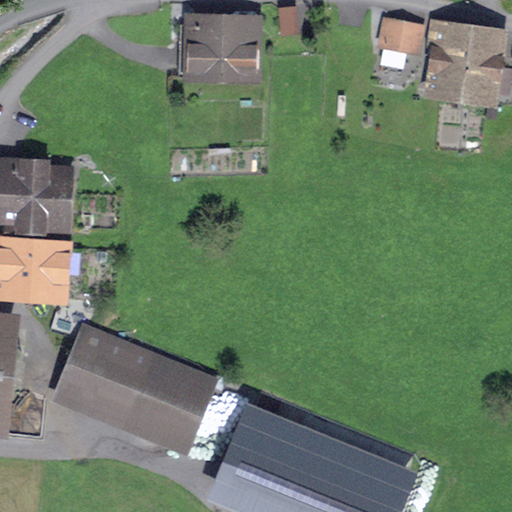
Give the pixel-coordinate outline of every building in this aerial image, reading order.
[(280,10),(282,34),(297,33),(295,8),(280,10)] [(388,22),(387,44),(425,46),(426,24),(388,22)] [(485,100),(486,92),(495,94),(504,33),(437,23),(429,77),(427,91),(438,93),(485,100)] [(195,25),(194,70),(249,71),(250,26),(195,25)] [(19,225),(1,224),(0,236),(0,240),(12,241),(36,243),(37,229),(63,230),(66,167),(0,163),(0,217),(19,218),(19,225)] [(0,291),(62,296),(66,246),(36,243),(12,241),(0,240),(0,291)] [(183,447),(210,382),(84,331),(71,364),(141,392),(128,424),(183,447)] [(222,485),(286,511),(391,511),(407,473),(252,410),(222,485)]
